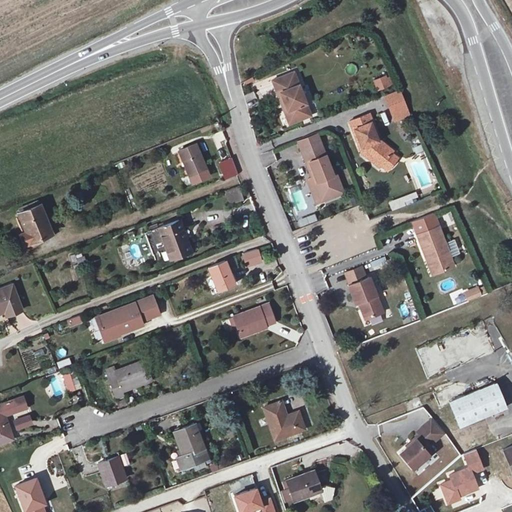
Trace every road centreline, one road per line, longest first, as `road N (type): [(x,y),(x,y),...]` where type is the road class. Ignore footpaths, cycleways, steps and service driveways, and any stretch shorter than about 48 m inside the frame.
road 1 (residential): [(203,24),(321,350)]
road 2 (residential): [(321,350),(85,430)]
road 3 (secondary): [(194,0),(0,97)]
road 4 (secondary): [(0,98),(203,24)]
road 5 (residential): [(321,350),(408,511)]
road 6 (secondary): [(454,0),(468,20),(511,167)]
road 7 (unknown): [(247,153),(364,107)]
